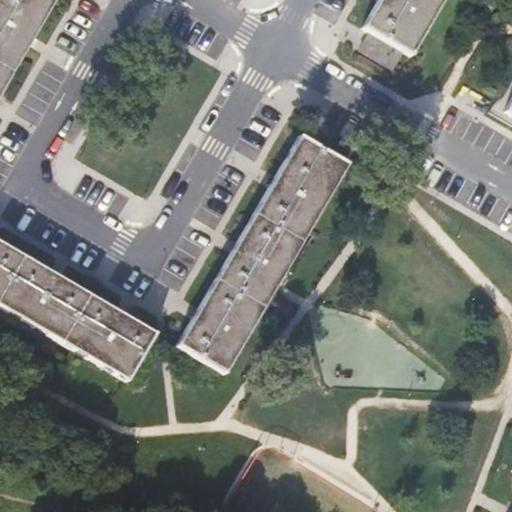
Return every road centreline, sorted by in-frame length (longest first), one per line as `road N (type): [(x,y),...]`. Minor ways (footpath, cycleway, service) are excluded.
road 1 (residential): [(124,0),(20,184),(148,257),(254,78)]
road 2 (residential): [(272,48),(511,196)]
